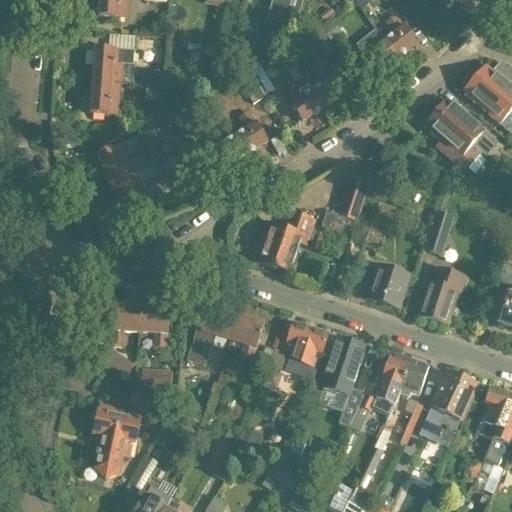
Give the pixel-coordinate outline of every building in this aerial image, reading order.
[(126,0),(99,0),(98,18),(125,20),(126,0)] [(210,0),(210,2),(220,4),(215,29),(229,32),(235,0),(210,0)] [(271,0),(266,20),(295,28),(302,0),(271,0)] [(431,0),(428,10),(436,13),(439,3),(431,0)] [(329,8),(318,17),(323,23),(334,15),(329,8)] [(456,12),(453,21),(464,25),(467,15),(456,12)] [(393,35),(383,43),(397,61),(417,45),(403,28),(402,28),(394,17),(385,24),(393,35)] [(323,31),(330,41),(341,34),(334,24),(323,31)] [(308,37),(323,60),(333,54),(318,30),(308,37)] [(374,32),(355,47),(377,76),(397,61),(383,43),(374,32)] [(286,49),(294,61),(310,51),(303,39),(286,49)] [(95,49),(92,82),(119,84),(121,66),(132,67),(133,53),(95,49)] [(279,73),(292,65),(287,55),(273,63),(279,73)] [(485,68),(474,81),(511,114),(511,68),(499,62),(490,72),(485,68)] [(322,85),(311,92),(322,111),(344,98),(332,79),(331,79),(324,68),(314,73),(322,85)] [(141,73),(140,84),(157,85),(158,75),(141,73)] [(239,84),(252,106),(262,99),(249,78),(239,84)] [(511,114),(474,81),(463,95),(511,136),(511,114)] [(119,84),(92,82),(89,114),(116,118),(119,84)] [(322,111),(311,92),(300,98),(292,86),(283,92),(290,104),(289,104),(300,124),(322,111)] [(146,88),(145,102),(157,103),(158,89),(146,88)] [(446,102),(435,115),(479,153),(479,152),(484,157),(495,143),(483,133),(446,102)] [(245,131),(234,138),(245,157),(267,144),(255,125),(254,126),(247,114),(238,119),(245,131)] [(435,115),(424,128),(439,141),(433,148),(462,172),(479,152),(479,153),(435,115)] [(118,131),(101,137),(104,147),(121,141),(118,131)] [(215,132),(206,138),(213,150),(212,151),(223,170),(245,157),(234,138),(223,144),(215,132)] [(96,156),(109,186),(133,176),(120,146),(96,156)] [(179,157),(170,162),(173,169),(183,164),(179,157)] [(395,167),(411,173),(414,164),(398,158),(395,167)] [(152,168),(156,177),(171,171),(167,161),(152,168)] [(461,188),(463,180),(446,174),(444,182),(451,185),(461,188)] [(133,176),(109,186),(121,217),(146,206),(133,176)] [(349,180),(336,216),(356,223),(368,187),(349,180)] [(370,207),(362,228),(370,231),(364,247),(378,252),(392,216),(370,207)] [(326,213),(321,228),(351,238),(356,223),(336,216),(326,213)] [(422,251),(442,257),(454,219),(435,213),(422,251)] [(265,225),(252,262),(259,264),(275,270),(280,254),(278,254),(282,241),(286,242),(288,233),(294,235),(300,218),(288,214),(283,231),(265,225)] [(280,254),(275,270),(289,275),(298,246),(305,248),(314,223),(300,218),(294,235),(288,233),(286,242),(282,241),(278,254),(280,254)] [(497,283),(510,286),(511,279),(511,251),(507,250),(503,264),(497,283)] [(366,301),(398,312),(409,278),(377,267),(366,301)] [(416,318),(446,328),(447,325),(451,326),(454,316),(450,315),(457,293),(460,294),(466,277),(438,267),(432,285),(428,283),(416,318)] [(505,308),(499,325),(511,329),(511,289),(510,297),(509,296),(507,300),(504,298),(501,307),(505,308)] [(123,334),(138,335),(140,306),(111,305),(110,333),(111,333),(110,347),(122,347),(123,334)] [(140,306),(138,335),(153,336),(153,349),(164,350),(165,336),(167,337),(168,308),(140,306)] [(227,343),(236,315),(208,307),(201,332),(196,330),(186,363),(203,368),(213,338),(227,343)] [(264,324),(236,315),(227,343),(242,348),(238,361),(250,364),(254,351),(255,352),(264,324)] [(292,348),(288,361),(316,370),(320,357),(321,357),(328,335),(293,324),(286,346),(292,348)] [(364,349),(336,339),(325,372),(319,370),(313,386),(348,398),(339,426),(347,429),(363,394),(350,390),(364,349)] [(106,349),(99,360),(125,379),(133,368),(106,349)] [(265,371),(279,376),(286,355),(274,352),(265,371)] [(367,390),(358,410),(369,415),(370,413),(387,421),(397,400),(398,396),(399,392),(409,362),(390,356),(378,394),(367,390)] [(399,392),(398,396),(408,399),(409,395),(418,398),(428,369),(409,362),(399,392)] [(275,375),(265,371),(260,387),(270,390),(275,375)] [(140,390),(171,391),(171,373),(141,372),(140,390)] [(447,375),(431,408),(460,422),(475,388),(447,375)] [(476,434),(491,440),(508,396),(489,390),(483,408),(486,409),(476,434)] [(129,394),(126,409),(147,414),(150,398),(129,394)] [(511,397),(508,396),(491,440),(481,465),(495,471),(506,447),(511,433),(511,397)] [(404,412),(410,415),(415,404),(409,401),(404,412)] [(97,469),(105,477),(106,478),(117,474),(120,458),(128,460),(132,441),(134,441),(139,418),(99,409),(94,433),(97,433),(93,453),(96,454),(95,458),(99,459),(97,469)] [(176,431),(190,439),(194,432),(181,424),(176,431)] [(195,442),(201,446),(208,435),(202,431),(195,442)] [(208,435),(201,446),(208,451),(198,466),(224,482),(239,457),(208,435)] [(343,511),(367,511),(380,487),(369,481),(383,455),(381,453),(388,439),(382,435),(375,450),(376,450),(360,481),(358,486),(357,485),(343,511)] [(241,438),(234,449),(246,456),(253,445),(241,438)] [(163,511),(164,511),(170,500),(144,484),(156,464),(145,457),(128,486),(145,496),(135,511),(163,511)] [(470,466),(466,476),(475,480),(479,470),(470,466)] [(261,487),(268,491),(275,481),(268,477),(261,487)] [(275,481),(268,491),(275,496),(282,486),(275,481)] [(314,507),(324,511),(341,511),(351,493),(327,481),(314,507)] [(205,511),(223,511),(227,507),(214,499),(205,511)]
